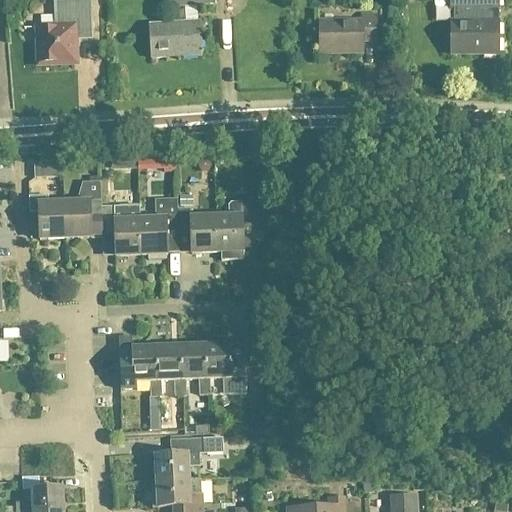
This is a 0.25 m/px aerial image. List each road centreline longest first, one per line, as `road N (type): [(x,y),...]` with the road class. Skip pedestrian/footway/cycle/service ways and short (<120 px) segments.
road 1 (residential): [(0,138),(258,119),(511,122)]
road 2 (residential): [(78,313),(244,305)]
